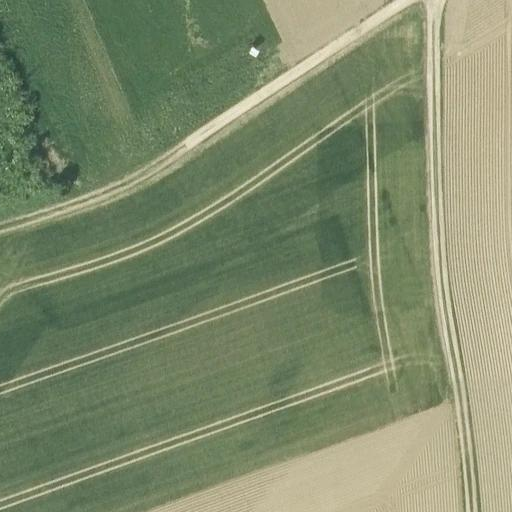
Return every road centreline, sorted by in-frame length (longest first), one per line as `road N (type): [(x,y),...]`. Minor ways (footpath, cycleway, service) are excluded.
road 1 (track): [(436,0),(441,286),(469,511)]
road 2 (track): [(0,225),(129,182),(411,0)]
